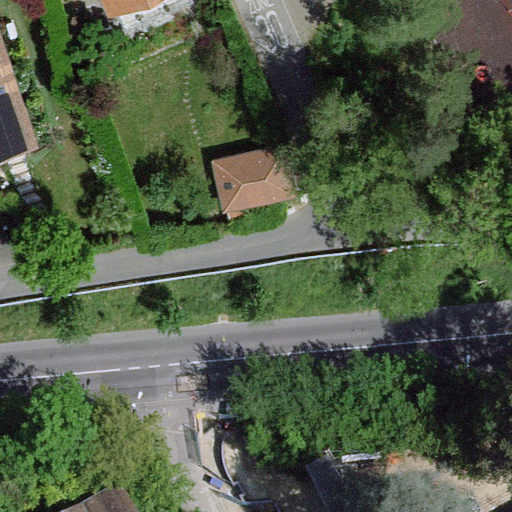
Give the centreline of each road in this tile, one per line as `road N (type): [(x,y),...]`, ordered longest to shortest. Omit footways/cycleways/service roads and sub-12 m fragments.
road 1 (tertiary): [(511,339),(126,374)]
road 2 (residential): [(355,235),(0,286)]
road 3 (residential): [(355,235),(257,0)]
road 4 (residential): [(126,374),(207,511)]
road 5 (residential): [(511,217),(355,235)]
road 6 (tertiary): [(126,374),(0,384)]
